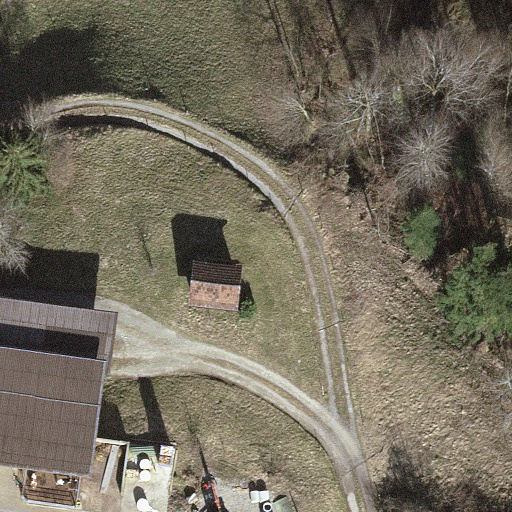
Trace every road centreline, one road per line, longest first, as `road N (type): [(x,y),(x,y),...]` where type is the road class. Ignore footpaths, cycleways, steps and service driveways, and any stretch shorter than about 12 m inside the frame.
road 1 (track): [(349,459),(309,239),(272,181),(226,149),(127,112),(0,124)]
road 2 (track): [(127,344),(235,367),(269,383),(331,434),(349,459),(364,511)]
